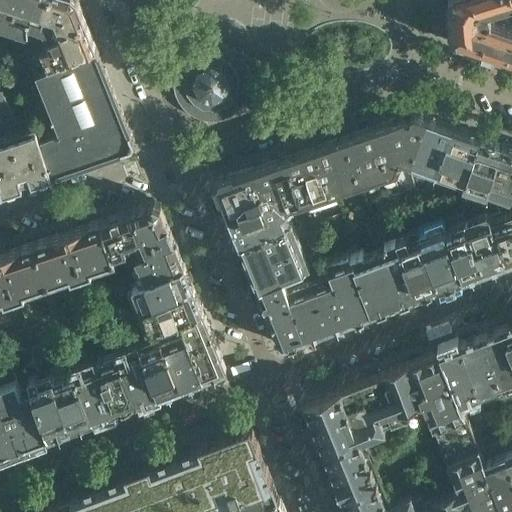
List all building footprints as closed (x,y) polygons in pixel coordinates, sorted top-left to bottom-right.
[(0,0),(0,22),(8,25),(16,0),(0,0)] [(39,21),(45,0),(16,0),(8,25),(24,31),(29,18),(39,21)] [(86,20),(78,0),(45,0),(39,21),(43,23),(44,22),(49,35),(86,20)] [(490,16),(487,8),(484,0),(448,0),(451,38),(479,48),(490,16)] [(506,57),(511,39),(511,23),(490,16),(479,48),(506,57)] [(97,46),(86,20),(49,35),(52,42),(40,47),(42,52),(27,58),(32,73),(36,71),(97,46)] [(244,60),(241,57),(242,55),(243,54),(244,51),(205,38),(204,40),(204,42),(204,44),(199,45),(195,47),(191,49),(189,51),(186,53),(183,56),(181,59),(179,61),(178,64),(177,67),(176,68),(175,71),(174,74),(174,77),(174,80),(174,85),(174,88),(175,90),(175,92),(176,95),(177,97),(178,100),(179,101),(182,105),(185,108),(188,111),(192,114),(195,116),(199,117),(204,119),(208,119),(211,120),(216,119),(221,119),(224,118),(228,116),(231,115),(235,112),(237,110),(239,108),(242,105),(245,101),(247,97),(249,92),(249,89),(250,88),(250,85),(250,83),(250,80),(250,77),(250,76),(249,74),(249,71),(248,70),(247,67),(247,66),(245,63),(244,60)] [(58,169),(122,147),(133,144),(132,143),(134,139),(135,139),(131,129),(130,129),(98,50),(97,46),(36,71),(60,129),(41,135),(37,126),(22,131),(1,84),(0,84),(0,175),(4,188),(53,171),(54,170),(54,171),(58,169)] [(0,60),(5,62),(9,51),(0,48),(0,60)] [(21,76),(13,58),(9,63),(15,78),(21,76)] [(32,85),(27,74),(21,76),(16,78),(21,90),(32,85)] [(410,156),(425,113),(415,110),(375,124),(389,165),(395,163),(398,152),(410,156)] [(438,165),(452,123),(425,113),(410,156),(438,165)] [(465,175),(480,133),(452,123),(438,165),(465,175)] [(389,165),(375,124),(345,135),(359,175),(389,165)] [(489,182),(503,141),(480,133),(465,175),(465,177),(488,185),(489,182)] [(359,175),(345,135),(314,145),(328,186),(359,175)] [(511,190),(511,189),(511,143),(503,141),(489,182),(511,190)] [(328,186),(314,145),(284,155),(298,196),(328,186)] [(298,196),(284,155),(254,165),(265,196),(273,193),(287,205),(292,198),(298,196)] [(265,196),(254,165),(234,172),(233,170),(219,175),(220,177),(216,181),(214,182),(220,196),(222,195),(228,209),(265,196)] [(287,220),(283,211),(287,205),(273,193),(265,196),(228,209),(240,240),(287,220)] [(176,239),(170,224),(169,224),(165,215),(166,215),(165,213),(164,214),(160,204),(161,204),(161,203),(162,200),(155,197),(154,200),(119,212),(118,210),(111,212),(111,215),(102,218),(113,250),(129,245),(143,279),(185,262),(185,261),(184,261),(184,259),(183,259),(178,247),(179,247),(175,239),(176,239)] [(367,225),(389,217),(387,210),(364,218),(367,225)] [(507,258),(492,219),(489,211),(467,219),(485,267),(507,258)] [(511,256),(511,211),(492,219),(507,258),(511,256)] [(113,250),(102,218),(99,219),(95,217),(89,219),(87,223),(49,236),(45,234),(38,236),(36,240),(35,241),(48,279),(70,271),(71,275),(94,268),(93,264),(115,256),(113,250)] [(302,240),(293,218),(287,220),(240,240),(241,241),(242,241),(243,245),(248,257),(249,261),(249,262),(302,240)] [(462,275),(444,228),(441,218),(430,223),(430,225),(419,229),(422,236),(440,284),(462,275)] [(485,267),(467,219),(444,228),(462,275),(485,267)] [(440,284),(422,236),(411,240),(407,231),(396,236),(417,293),(440,284)] [(417,293),(396,236),(385,240),(388,249),(377,253),(395,301),(417,293)] [(48,279),(35,241),(33,241),(29,240),(22,242),(21,246),(0,252),(0,295),(3,294),(4,298),(27,291),(25,287),(48,279)] [(311,263),(302,240),(249,262),(250,263),(252,267),(257,278),(256,278),(258,282),(258,284),(282,275),(311,263)] [(395,301),(377,253),(365,257),(362,248),(351,253),(372,310),(395,301)] [(372,310),(351,253),(328,261),(332,270),(350,318),(372,310)] [(194,284),(193,282),(185,262),(143,279),(130,284),(135,296),(140,294),(144,304),(194,284)] [(350,318),(332,270),(309,279),(327,327),(350,318)] [(305,335),(287,287),(282,275),(258,284),(259,286),(260,285),(261,289),(260,289),(262,293),(267,306),(275,325),(276,327),(280,337),(279,337),(280,339),(281,338),(282,342),(282,344),(284,343),(284,342),(287,341),(288,342),(290,341),(289,341),(298,338),(300,337),(300,336),(303,335),(303,336),(305,335)] [(327,327),(309,279),(287,287),(305,335),(327,327)] [(203,305),(202,304),(194,284),(144,304),(153,326),(176,316),(182,314),(202,305),(203,305)] [(105,311),(102,302),(87,308),(90,316),(105,311)] [(227,365),(202,305),(182,314),(188,330),(205,373),(227,365)] [(90,316),(87,308),(72,313),(75,322),(90,316)] [(205,373),(188,330),(182,333),(176,316),(153,326),(138,331),(143,344),(160,390),(205,373)] [(511,320),(502,324),(511,348),(511,320)] [(45,333),(42,324),(27,329),(30,338),(45,333)] [(511,384),(511,348),(502,324),(481,332),(504,387),(511,384)] [(30,338),(27,329),(12,334),(15,343),(30,338)] [(504,387),(481,332),(460,340),(483,395),(504,387)] [(483,395),(460,340),(440,348),(462,403),(483,395)] [(160,390),(143,344),(130,349),(128,344),(119,347),(121,353),(138,398),(160,390)] [(500,511),(506,510),(485,458),(462,403),(440,348),(409,361),(409,360),(382,370),(382,371),(341,387),(340,386),(305,400),(351,511),(500,511)] [(138,398),(121,353),(108,357),(106,352),(97,356),(99,361),(116,407),(138,398)] [(71,424),(53,374),(41,379),(34,360),(24,364),(35,393),(49,432),(49,433),(71,424)] [(116,407),(99,361),(86,366),(84,360),(74,364),(94,415),(116,407)] [(49,432),(35,393),(23,397),(11,364),(0,368),(0,375),(25,441),(49,432)] [(94,415),(74,364),(52,372),(53,374),(71,424),(94,415)] [(25,441),(0,375),(0,450),(11,446),(25,441)] [(162,511),(220,490),(217,480),(227,476),(230,484),(240,511),(280,495),(279,494),(278,493),(275,494),(271,481),(274,479),(273,478),(272,479),(251,420),(6,511),(162,511)] [(511,508),(511,466),(505,449),(485,458),(506,510),(506,511),(511,508)] [(286,511),(284,507),(280,495),(240,511),(239,511),(286,511)]
